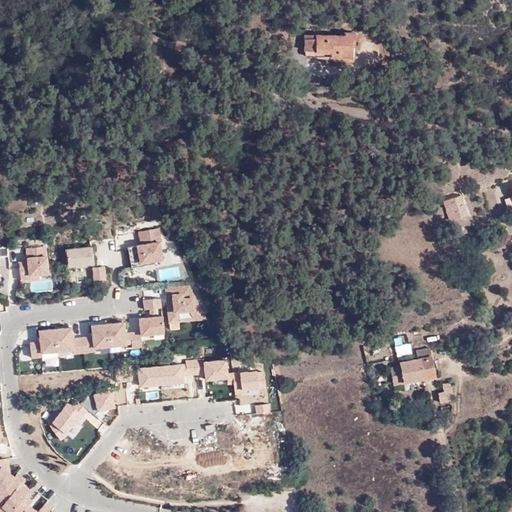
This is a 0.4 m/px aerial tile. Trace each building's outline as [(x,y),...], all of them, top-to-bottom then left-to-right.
[(371,31),(379,35),(385,23),(377,19),(371,31)] [(344,35),(306,35),(305,54),(307,56),(308,56),(352,57),(352,47),(355,47),(355,33),(344,32),(344,35)] [(450,198),(444,200),(450,220),(468,215),(461,195),(450,198)] [(161,238),(159,227),(138,232),(141,243),(159,239),(161,238)] [(141,243),(136,245),(139,262),(162,259),(159,239),(141,243)] [(25,247),(26,256),(47,255),(47,246),(25,247)] [(90,247),(64,249),(66,266),(92,266),(90,247)] [(26,256),(27,260),(28,279),(34,280),(39,277),(48,272),(47,255),(26,256)] [(27,260),(19,261),(20,279),(28,279),(27,260)] [(104,265),(92,266),(93,279),(106,279),(104,265)] [(193,285),(165,286),(168,311),(191,311),(195,311),(195,309),(193,285)] [(161,298),(143,299),(144,316),(162,315),(161,298)] [(195,311),(191,311),(192,320),(206,319),(201,307),(195,309),(195,311)] [(138,317),(140,335),(165,333),(162,315),(144,316),(138,317)] [(91,335),(93,348),(126,344),(125,331),(124,321),(90,324),(91,335)] [(37,330),(38,340),(40,340),(41,352),(73,348),(72,337),(71,326),(37,330)] [(139,330),(125,331),(126,344),(126,348),(142,346),(140,335),(139,330)] [(91,335),(72,337),(73,348),(74,352),(94,351),(93,348),(91,335)] [(38,340),(29,340),(31,357),(41,356),(41,352),(40,340),(38,340)] [(29,358),(28,347),(19,348),(22,373),(42,372),(40,357),(29,358)] [(435,376),(430,348),(416,350),(417,359),(400,362),(401,366),(390,368),(395,390),(404,388),(403,383),(435,376)] [(205,359),(196,360),(198,375),(207,374),(207,380),(228,377),(229,377),(229,374),(227,360),(206,362),(205,359)] [(198,375),(196,360),(187,361),(188,375),(198,375)] [(184,364),(161,366),(163,384),(185,382),(184,364)] [(135,365),(126,366),(127,380),(137,380),(135,365)] [(127,380),(126,366),(117,367),(118,381),(127,380)] [(161,366),(140,368),(141,385),(163,384),(161,366)] [(258,371),(234,373),(235,383),(236,390),(267,387),(265,373),(258,373),(258,371)] [(452,400),(449,381),(441,382),(442,390),(437,391),(438,402),(452,400)] [(88,395),(82,402),(90,409),(96,414),(99,410),(115,407),(112,390),(88,395)] [(85,415),(90,409),(82,402),(75,397),(70,398),(63,407),(65,408),(61,412),(60,411),(52,420),(55,423),(51,425),(61,439),(68,433),(66,432),(82,413),(85,415)] [(272,412),(271,404),(258,405),(258,414),(272,412)] [(0,458),(0,468),(3,465),(9,470),(9,458),(0,458)] [(0,468),(0,495),(17,476),(9,470),(3,465),(0,468)] [(0,511),(12,511),(26,495),(17,488),(25,478),(20,474),(17,476),(0,495),(0,511)] [(24,511),(29,505),(33,500),(26,495),(12,511),(24,511)] [(38,511),(29,505),(24,511),(50,511),(53,509),(44,503),(38,511)]
